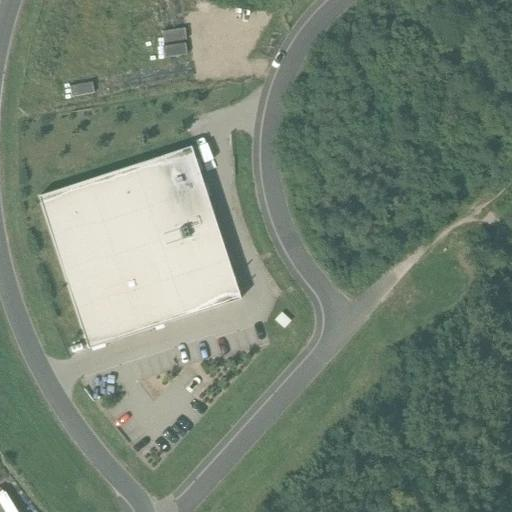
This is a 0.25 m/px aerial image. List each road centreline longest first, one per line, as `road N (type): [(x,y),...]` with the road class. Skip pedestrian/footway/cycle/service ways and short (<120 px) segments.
road 1 (unclassified): [(144,511),(59,406),(0,262)]
road 2 (track): [(342,322),(479,213)]
